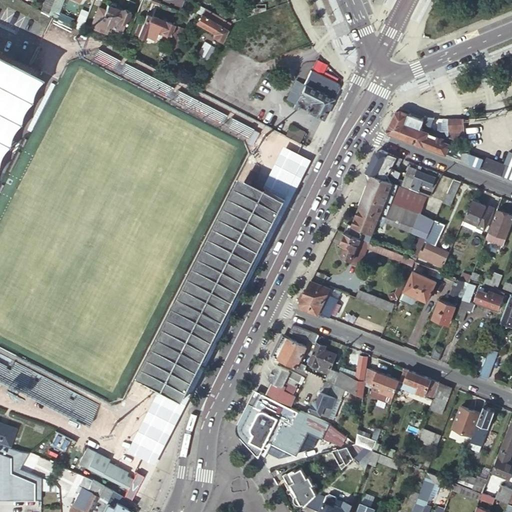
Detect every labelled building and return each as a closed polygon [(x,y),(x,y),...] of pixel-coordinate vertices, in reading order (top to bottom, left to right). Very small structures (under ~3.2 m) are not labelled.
[(48,12),(52,0),(43,0),(40,9),(48,12)] [(52,0),(48,12),(48,13),(56,16),(61,0),(52,0)] [(204,8),(221,18),(224,11),(206,1),(202,7),(204,8)] [(108,4),(105,3),(102,13),(107,16),(103,28),(106,29),(108,23),(119,27),(121,22),(122,22),(126,11),(119,7),(118,8),(114,7),(114,5),(114,3),(109,2),(108,3),(108,4)] [(248,8),(249,14),(263,9),(263,6),(248,8)] [(213,33),(221,18),(204,8),(201,15),(199,14),(194,23),(213,33)] [(159,41),(164,43),(172,25),(172,24),(163,20),(163,21),(151,16),(146,15),(142,24),(148,26),(145,34),(149,36),(150,33),(155,35),(156,31),(159,32),(160,32),(162,32),(159,41)] [(57,21),(49,25),(51,30),(59,27),(57,21)] [(172,25),(164,43),(170,46),(177,27),(172,25)] [(94,58),(249,137),(255,126),(99,46),(94,58)] [(28,65),(0,50),(0,81),(28,95),(40,71),(28,65)] [(297,82),(287,101),(295,106),(293,110),(297,112),(299,108),(307,112),(322,120),(337,89),(335,84),(312,71),(305,86),(297,82)] [(0,150),(28,95),(0,81),(0,150)] [(390,132),(445,154),(450,142),(428,133),(429,130),(421,127),(423,122),(424,119),(401,109),(398,110),(396,111),(388,127),(390,132)] [(431,126),(435,117),(426,115),(424,119),(423,122),(431,126)] [(469,153),(464,118),(461,118),(453,118),(440,118),(439,121),(443,122),(442,130),(449,131),(449,136),(454,138),(458,137),(462,160),(471,163),(469,153)] [(305,133),(292,126),(286,137),(299,144),(305,133)] [(371,158),(365,171),(395,182),(397,179),(400,171),(396,169),(401,158),(381,150),(375,152),(371,158)] [(471,163),(511,179),(511,152),(510,151),(504,165),(483,157),(483,158),(469,153),(471,163)] [(410,166),(405,177),(412,180),(417,170),(417,168),(410,166)] [(290,179),(294,170),(289,168),(285,176),(290,179)] [(412,180),(410,186),(418,189),(421,183),(431,186),(434,177),(417,170),(412,180)] [(390,205),(398,184),(395,182),(365,171),(369,182),(366,187),(364,195),(384,203),(390,205)] [(402,185),(409,188),(410,186),(412,180),(405,177),(403,182),(402,185)] [(454,195),(460,181),(453,178),(447,192),(454,195)] [(179,397),(183,399),(285,198),(282,197),(251,182),(248,188),(237,210),(233,208),(220,232),(224,234),(206,270),(202,268),(189,293),(193,294),(175,330),(171,328),(158,353),(162,355),(148,382),(165,390),(179,397)] [(398,184),(390,205),(417,216),(426,195),(409,188),(402,185),(398,184)] [(376,223),(384,203),(364,195),(358,208),(351,225),(366,231),(372,233),(376,223)] [(486,204),(472,199),(461,224),(475,230),(478,224),(486,227),(493,207),(486,204)] [(390,205),(384,203),(376,223),(381,226),(383,222),(390,205)] [(417,216),(390,205),(383,222),(411,233),(417,216)] [(511,218),(511,214),(496,208),(492,219),(509,226),(511,218)] [(418,214),(411,233),(425,239),(434,220),(418,214)] [(492,219),(486,235),(502,242),(509,226),(492,219)] [(425,239),(424,241),(426,241),(435,245),(444,224),(434,220),(425,239)] [(346,224),(344,231),(360,237),(363,238),(366,231),(351,225),(346,224)] [(360,237),(344,231),(340,241),(345,244),(341,254),(359,261),(364,248),(357,245),(360,237)] [(502,242),(486,235),(483,242),(500,249),(502,242)] [(435,268),(440,270),(449,250),(435,245),(426,241),(420,257),(437,264),(435,268)] [(422,263),(415,261),(413,264),(417,266),(415,271),(420,274),(422,269),(420,267),(422,263)] [(435,280),(420,274),(415,271),(413,271),(405,289),(417,295),(416,297),(425,301),(426,299),(427,300),(435,280)] [(472,271),(470,279),(476,281),(479,274),(472,271)] [(496,289),(502,274),(494,271),(490,280),(484,278),(482,283),(493,288),(496,289)] [(462,298),(468,281),(457,277),(451,293),(462,298)] [(330,287),(311,279),(305,290),(301,299),(300,301),(302,306),(318,312),(328,292),(330,287)] [(511,282),(506,280),(502,291),(504,292),(511,295),(511,282)] [(476,284),(468,281),(462,298),(460,304),(467,306),(470,308),(473,301),(474,298),(471,297),(476,284)] [(340,291),(330,287),(328,292),(337,297),(340,291)] [(496,289),(493,288),(491,294),(478,290),(474,298),(490,304),(489,309),(494,311),(497,309),(498,307),(501,308),(502,304),(499,303),(501,298),(504,299),(506,296),(503,295),(504,292),(502,291),(496,289)] [(356,297),(392,311),(395,304),(358,290),(356,297)] [(318,312),(329,316),(337,297),(328,292),(318,312)] [(511,295),(499,324),(511,328),(511,295)] [(455,304),(442,298),(440,297),(432,316),(448,322),(455,304)] [(490,304),(474,298),(473,301),(474,303),(489,309),(490,304)] [(467,306),(460,304),(456,314),(463,317),(467,306)] [(310,338),(312,331),(293,324),(291,330),(310,338)] [(316,341),(319,334),(312,331),(310,338),(309,339),(316,342),(316,341)] [(280,343),(273,356),(285,361),(305,369),(307,364),(302,362),(305,355),(302,353),(306,345),(284,334),(280,343)] [(326,379),(333,382),(338,371),(338,370),(330,366),(335,353),(324,349),(326,345),(316,341),(316,342),(309,361),(317,365),(318,363),(321,364),(320,368),(328,371),(326,379)] [(436,343),(431,356),(439,359),(444,346),(436,343)] [(488,352),(479,375),(487,378),(496,356),(488,352)] [(333,382),(363,397),(365,383),(365,380),(364,380),(367,356),(359,354),(356,371),(355,378),(338,371),(333,382)] [(0,378),(89,424),(100,404),(15,360),(12,365),(0,359),(0,378)] [(356,371),(340,364),(338,370),(338,371),(355,378),(356,371)] [(305,377),(283,366),(280,365),(270,385),(266,394),(290,406),(295,396),(283,389),(285,385),(282,384),(285,379),(296,385),(298,381),(302,383),(305,377)] [(399,379),(367,367),(365,380),(365,383),(372,386),(369,397),(389,405),(394,394),(399,379)] [(409,369),(404,367),(399,379),(394,394),(399,396),(402,387),(409,369)] [(439,381),(409,369),(402,387),(432,399),(439,381)] [(344,389),(325,381),(317,401),(315,400),(313,401),(310,407),(333,416),(344,389)] [(441,413),(452,385),(439,381),(432,399),(428,408),(441,413)] [(165,390),(163,400),(173,406),(175,406),(179,397),(165,390)] [(326,435),(331,422),(300,409),(299,411),(290,406),(266,394),(260,391),(250,409),(241,426),(243,430),(262,450),(268,439),(275,442),(286,420),(304,428),(305,425),(326,435)] [(163,400),(160,399),(147,425),(150,427),(163,400)] [(173,406),(163,400),(150,427),(160,432),(169,414),(173,406)] [(452,426),(471,434),(480,412),(460,404),(452,426)] [(494,409),(482,404),(480,412),(471,434),(469,440),(480,444),(494,409)] [(501,458),(507,460),(511,447),(511,422),(510,422),(496,459),(500,460),(501,458)] [(0,441),(3,443),(8,426),(0,423),(0,441)] [(435,447),(440,434),(421,427),(416,440),(435,447)] [(358,429),(356,443),(363,446),(373,450),(375,443),(376,440),(368,437),(369,433),(358,429)] [(56,434),(51,445),(64,450),(68,439),(56,434)] [(375,443),(373,450),(379,452),(391,457),(393,450),(375,443)] [(353,457),(348,446),(333,450),(341,468),(353,457)] [(131,480),(124,477),(104,467),(106,464),(107,460),(85,449),(77,465),(126,490),(131,480)] [(379,452),(373,450),(368,462),(374,464),(376,459),(379,452)] [(391,457),(379,452),(376,459),(389,465),(392,457),(391,457)] [(397,468),(399,460),(392,457),(389,465),(397,468)] [(511,476),(511,461),(507,460),(501,458),(500,460),(496,459),(491,472),(509,479),(510,476),(511,476)] [(125,474),(106,464),(104,467),(124,477),(125,474)] [(292,482),(304,504),(316,493),(312,484),(314,483),(310,475),(308,477),(302,467),(296,470),(295,468),(284,474),(289,483),(292,482)] [(67,468),(62,480),(79,487),(68,511),(135,511),(111,497),(110,499),(108,498),(113,491),(104,485),(99,495),(87,489),(92,479),(67,468)] [(138,468),(128,487),(132,489),(142,470),(138,468)] [(429,494),(433,481),(436,475),(426,471),(420,487),(416,499),(413,506),(410,511),(436,511),(435,511),(421,511),(427,498),(430,499),(432,495),(429,494)] [(485,482),(486,478),(476,475),(475,478),(460,472),(458,478),(473,484),(471,489),(481,492),(485,482)] [(454,482),(436,475),(433,481),(451,488),(454,482)] [(458,478),(456,482),(461,485),(471,489),(473,484),(458,478)] [(471,489),(461,485),(456,482),(454,482),(451,488),(455,489),(472,496),(469,503),(476,505),(479,498),(481,492),(471,489)] [(481,492),(494,497),(498,487),(485,482),(481,492)] [(498,487),(494,497),(508,503),(511,491),(511,487),(500,483),(498,487)] [(416,499),(420,487),(414,485),(410,496),(416,499)] [(349,511),(353,502),(344,499),(342,506),(338,505),(339,502),(335,500),(336,498),(335,494),(330,492),(327,493),(325,497),(316,493),(304,504),(319,510),(319,511),(349,511)] [(481,492),(479,498),(493,503),(494,497),(481,492)] [(413,506),(416,499),(410,496),(407,503),(413,506)] [(372,511),(375,507),(361,501),(356,511),(372,511)]
